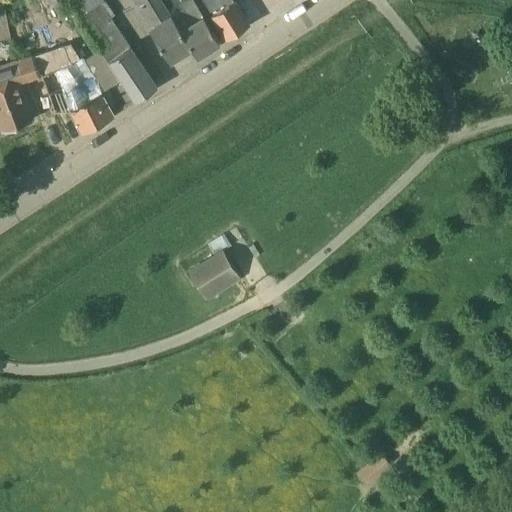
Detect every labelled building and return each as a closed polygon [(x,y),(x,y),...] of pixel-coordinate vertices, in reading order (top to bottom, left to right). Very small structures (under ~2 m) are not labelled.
[(67,0),(50,0),(56,8),(68,0),(67,0)] [(109,16),(113,13),(103,0),(70,0),(79,12),(77,14),(122,81),(133,96),(135,100),(156,86),(145,69),(109,16)] [(181,30),(170,13),(161,0),(131,0),(169,61),(191,47),(181,30)] [(219,42),(209,25),(193,0),(184,0),(180,3),(182,6),(170,13),(181,30),(191,47),(197,56),(219,42)] [(203,0),(226,37),(248,23),(233,0),(203,0)] [(81,130),(114,113),(83,56),(71,37),(28,53),(38,75),(50,112),(51,113),(68,106),(81,130)] [(0,125),(2,130),(2,131),(26,122),(33,120),(19,82),(38,75),(28,53),(0,63),(0,125)] [(133,96),(122,81),(113,88),(122,103),(133,96)] [(208,245),(214,255),(230,245),(224,235),(208,245)] [(249,247),(256,258),(260,255),(253,245),(249,247)] [(200,288),(206,298),(240,277),(230,261),(221,266),(214,255),(189,271),(200,288)] [(354,475),(363,486),(376,476),(389,465),(379,454),(367,464),(354,475)]
